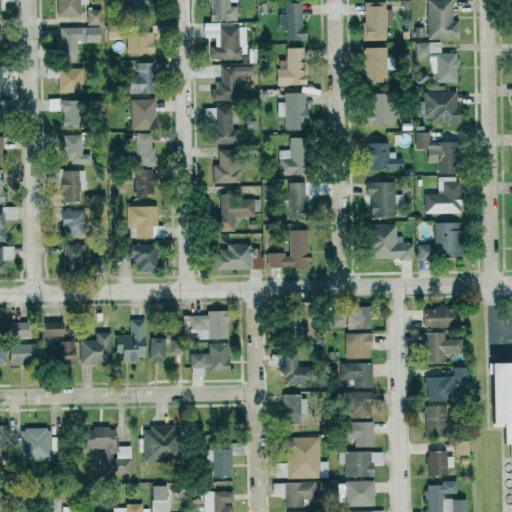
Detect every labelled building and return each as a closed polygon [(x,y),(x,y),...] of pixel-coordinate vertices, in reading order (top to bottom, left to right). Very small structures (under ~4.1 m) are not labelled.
[(55,0),(56,16),(79,16),(78,0),(55,0)] [(151,12),(150,0),(128,0),(128,12),(151,12)] [(210,0),(211,21),(235,20),(235,6),(229,6),(228,0),(210,0)] [(425,0),(427,39),(452,39),(450,0),(425,0)] [(391,9),(384,9),(384,2),(362,2),(362,40),(385,40),(385,26),(392,26),(391,9)] [(284,40),(305,40),(305,28),(301,28),(302,3),(284,3),(284,15),(277,15),(277,31),(285,31),(284,40)] [(100,23),(100,9),(86,10),(86,23),(100,23)] [(209,59),(244,60),(245,25),(217,25),(217,46),(209,45),(209,59)] [(58,58),(76,58),(77,42),(99,42),(99,27),(58,26),(58,58)] [(151,53),(151,28),(127,28),(126,53),(151,53)] [(456,82),(456,52),(439,53),(439,42),(415,42),(415,56),(432,56),(432,83),(456,82)] [(301,47),(285,48),(285,60),(276,60),(277,86),(302,85),(301,47)] [(362,82),(386,81),(386,47),(362,47),(362,82)] [(152,62),(135,63),(135,75),(127,75),(128,94),(153,93),(152,62)] [(58,77),(57,65),(45,65),(46,77),(58,77)] [(212,101),(236,100),(236,66),(221,67),(221,81),(212,82),(212,101)] [(82,92),(83,68),(58,68),(58,91),(82,92)] [(458,123),(457,91),(422,92),(423,118),(430,118),(430,124),(458,123)] [(306,129),(305,92),(283,93),(283,102),(277,102),(277,117),(284,116),(284,130),(306,129)] [(393,93),(365,94),(365,124),(394,124),(393,93)] [(47,100),(47,111),(63,110),(63,125),(79,125),(78,99),(47,100)] [(130,130),(154,129),(153,99),(129,99),(130,130)] [(231,106),(203,107),(203,120),(214,120),(215,129),(211,129),(212,144),(238,143),(238,129),(231,129),(231,106)] [(456,173),(455,142),(429,143),(428,132),(414,132),(414,149),(427,148),(427,162),(436,162),(436,173),(456,173)] [(153,164),(152,133),(134,133),(135,164),(153,164)] [(80,135),(50,135),(51,145),(60,145),(61,162),(87,161),(86,154),(81,154),(80,135)] [(279,150),(278,175),(303,175),(305,138),(288,138),(288,150),(279,150)] [(401,169),(401,158),(394,158),(394,152),(388,152),(387,143),(366,144),(367,169),(401,169)] [(212,164),(212,183),(237,183),(237,148),(217,149),(217,164),(212,164)] [(84,169),(59,170),(59,201),(79,201),(79,190),(85,190),(84,169)] [(134,195),(153,195),(152,169),(133,170),(134,195)] [(424,213),(460,212),(459,176),(437,177),(437,193),(423,194),(424,213)] [(286,183),(287,218),(306,218),(305,182),(286,183)] [(393,217),(394,182),(366,182),(365,195),(370,195),(369,217),(393,217)] [(254,216),(254,198),(231,199),(231,193),(219,193),(219,212),(213,212),(213,231),(233,231),(233,216),(254,216)] [(156,206),(126,206),(127,239),(163,238),(163,225),(156,225),(156,206)] [(60,235),(83,236),(84,210),(61,209),(60,235)] [(458,256),(459,222),(433,221),(433,255),(458,256)] [(397,223),(368,224),(368,259),(412,258),(411,242),(397,242),(397,223)] [(307,229),(288,229),(289,253),(267,253),(267,267),(308,266),(307,229)] [(62,266),(84,267),(85,244),(63,244),(62,266)] [(136,271),(154,271),(154,245),(121,244),(121,260),(137,260),(136,271)] [(226,248),(215,249),(215,269),(261,269),(261,248),(250,248),(250,244),(226,244),(226,248)] [(105,271),(105,256),(89,257),(90,271),(105,271)] [(370,305),(355,306),(355,328),(370,328),(370,305)] [(453,327),(453,307),(422,306),(421,326),(453,327)] [(206,314),(181,315),(182,330),(197,330),(197,339),(227,339),(227,310),(206,310),(206,314)] [(282,314),(286,333),(300,330),(296,311),(282,314)] [(114,353),(120,353),(120,360),(144,359),(143,319),(129,319),(129,334),(113,335),(114,353)] [(8,336),(26,337),(27,322),(8,321),(8,336)] [(62,321),(43,321),(43,336),(62,336),(62,321)] [(460,339),(443,339),(443,332),(424,331),(423,363),(444,363),(444,353),(460,353),(460,339)] [(79,340),(79,364),(110,364),(109,332),(94,332),(95,339),(79,340)] [(370,332),(344,332),(344,358),(370,357),(370,332)] [(163,338),(150,337),(149,363),(162,364),(163,338)] [(180,353),(181,340),(171,339),(170,352),(180,353)] [(73,340),(58,341),(58,345),(45,346),(46,364),(73,364),(73,340)] [(228,371),(228,342),(207,343),(207,353),(189,353),(190,376),(203,376),(203,372),(228,371)] [(8,364),(38,364),(38,344),(8,343),(8,364)] [(305,385),(305,364),(296,364),(297,353),(283,352),(282,384),(305,385)] [(511,446),(490,420),(487,359),(511,358),(511,446)] [(370,362),(339,363),(340,379),(352,379),(353,388),(371,387),(370,362)] [(425,377),(425,401),(455,400),(455,381),(466,381),(465,367),(451,367),(451,376),(425,377)] [(370,391),(345,391),(345,406),(340,406),(340,418),(370,417),(370,391)] [(299,420),(299,394),(283,394),(283,420),(299,420)] [(446,405),(424,406),(425,436),(446,435),(446,405)] [(354,447),(373,446),(372,421),(342,422),(343,439),(354,438),(354,447)] [(143,460),(174,459),(173,426),(142,427),(143,460)] [(131,474),(130,445),(114,446),(114,427),(83,427),(84,449),(101,448),(102,475),(131,474)] [(49,428),(19,428),(19,461),(49,461),(49,428)] [(327,477),(327,461),(319,461),(318,436),(287,437),(287,462),(274,463),(274,478),(327,477)] [(454,455),(468,454),(467,440),(453,441),(454,455)] [(230,476),(230,444),(204,444),(204,461),(212,461),(211,475),(230,476)] [(371,450),(337,451),(338,464),(343,464),(343,476),(371,475),(371,450)] [(449,450),(426,450),(427,474),(446,474),(446,467),(449,467),(449,450)] [(371,464),(381,465),(381,451),(372,451),(371,464)] [(373,480),(338,481),(338,499),(345,499),(345,506),(373,506),(373,480)] [(465,511),(465,498),(442,499),(442,493),(455,492),(455,481),(440,481),(440,485),(426,485),(425,511),(465,511)] [(315,482),(272,482),(272,496),(284,496),(284,506),(306,506),(306,500),(315,500),(315,482)] [(167,511),(167,485),(151,485),(151,511),(167,511)] [(231,511),(231,503),(232,503),(231,491),(202,491),(202,511),(231,511)] [(141,511),(141,503),(124,503),(124,507),(112,507),(112,511),(141,511)]
